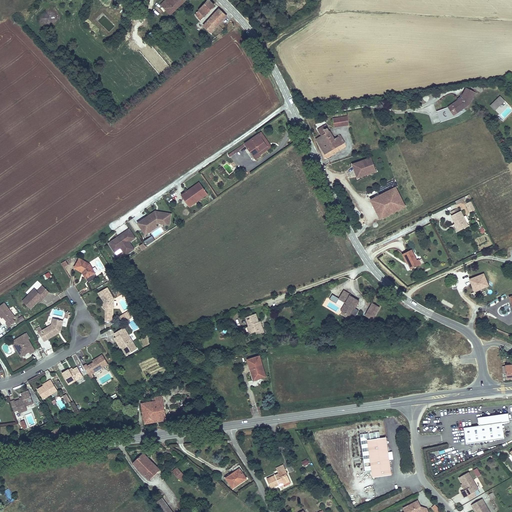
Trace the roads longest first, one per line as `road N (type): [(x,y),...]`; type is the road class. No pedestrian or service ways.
road 1 (secondary): [(290,103),(370,265),(418,307),(468,330),(485,390)]
road 2 (primary): [(225,426),(0,457)]
road 3 (residential): [(111,227),(290,103)]
road 4 (primary): [(411,401),(225,426)]
road 5 (secondary): [(221,0),(259,42),(290,103)]
road 6 (residential): [(411,401),(423,479),(451,511)]
